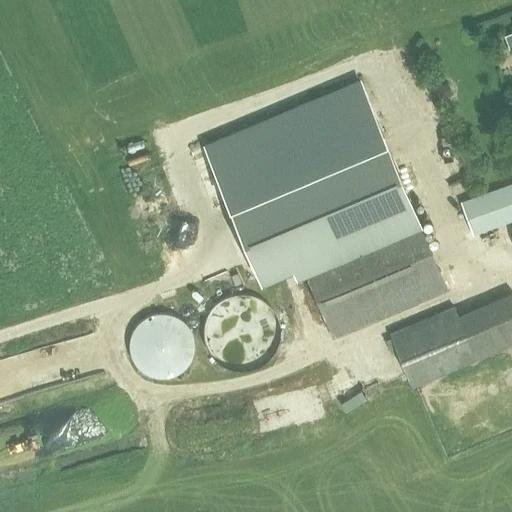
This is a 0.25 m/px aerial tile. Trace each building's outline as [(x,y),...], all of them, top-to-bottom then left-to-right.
[(206,145),(227,195),(260,277),(301,260),(305,271),(333,337),(448,289),(415,212),(383,132),(362,81),(206,145)] [(451,92),(447,82),(443,84),(441,81),(434,84),(436,87),(440,97),(451,92)] [(511,184),(462,201),(474,235),(511,221),(511,184)] [(204,331),(204,334),(204,337),(205,341),(206,344),(207,347),(209,350),(210,353),(212,356),(215,358),(217,360),(220,363),(223,364),(226,366),(229,367),(232,368),(235,369),(239,370),(242,370),(246,369),(249,369),(252,368),(256,367),(259,366),(262,364),(265,362),(267,360),(270,358),(272,356),(274,353),(276,350),(277,347),(279,344),(280,340),(280,337),(281,334),(281,330),(281,327),(280,324),(279,320),(278,317),(277,314),(275,311),(273,308),(271,306),(269,303),(266,301),(264,299),(261,297),(258,296),(255,295),(252,294),(248,293),(245,293),(242,292),(238,293),(235,293),(232,294),(229,295),(226,296),(223,298),(220,299),(217,301),(215,304),(213,306),(211,309),(209,312),(207,315),(206,318),(205,321),(204,324),(204,327),(204,331)] [(390,333),(413,386),(511,344),(511,293),(459,316),(455,306),(390,333)] [(313,300),(300,303),(303,316),(316,314),(313,300)] [(130,346),(131,349),(131,352),(132,354),(133,357),(134,360),(136,362),(137,364),(139,367),(141,369),(143,370),(146,372),(148,373),(151,374),(153,375),(156,376),(159,377),(165,377),(168,376),(170,376),(173,375),(176,374),(178,373),(181,371),(183,370),(185,368),(187,366),(189,364),(191,361),(192,359),(193,356),(194,353),(195,351),(195,348),(195,345),(195,342),(195,339),(195,337),(194,334),(193,331),(191,329),(190,326),(188,324),(186,322),(184,320),(182,318),(180,316),(177,315),(175,314),(172,313),(169,312),(167,312),(164,312),(161,312),(158,312),(155,313),(153,313),(150,314),(147,316),(145,317),(143,319),(141,321),(139,323),(137,325),(135,327),(134,330),(133,332),(132,335),(131,338),(131,340),(130,343),(130,346)] [(365,387),(347,395),(350,403),(369,394),(365,387)]
